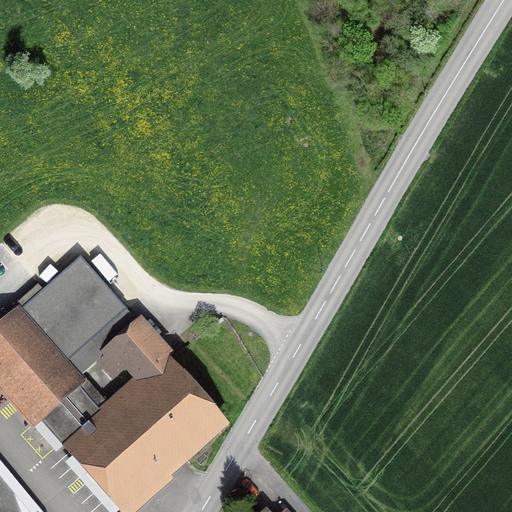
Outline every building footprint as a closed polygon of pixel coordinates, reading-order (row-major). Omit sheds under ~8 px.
[(56,453),(62,447),(102,413),(99,410),(107,404),(133,381),(124,370),(111,381),(96,364),(104,358),(101,354),(136,323),(80,259),(21,311),(86,384),(35,429),(56,453)] [(44,273),(52,280),(62,268),(54,261),(44,273)] [(18,308),(0,323),(0,394),(32,431),(35,429),(86,384),(21,311),(18,308)] [(133,381),(107,404),(172,478),(230,427),(170,358),(174,354),(142,318),(136,323),(101,354),(104,358),(96,364),(111,381),(124,370),(133,381)] [(172,478),(107,404),(99,410),(102,413),(62,447),(72,458),(65,463),(107,511),(117,511),(119,511),(139,511),(175,481),(172,478)] [(0,511),(41,511),(0,462),(0,511)]
